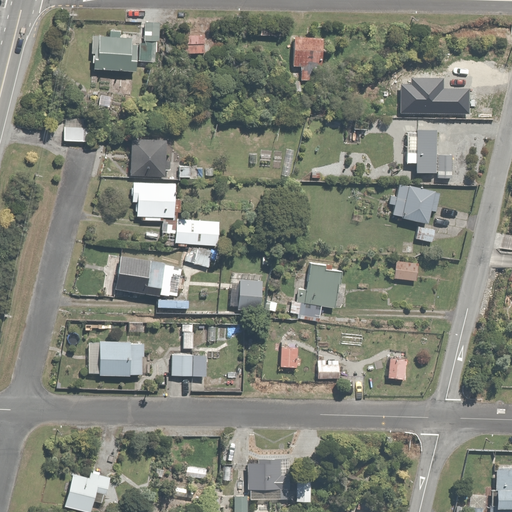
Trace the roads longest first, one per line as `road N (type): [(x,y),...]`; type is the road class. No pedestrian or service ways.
road 1 (residential): [(23,409),(443,418)]
road 2 (residential): [(443,418),(511,127)]
road 3 (residential): [(23,409),(81,162)]
